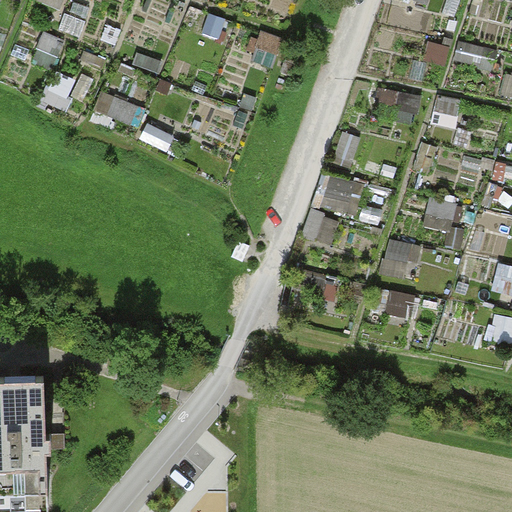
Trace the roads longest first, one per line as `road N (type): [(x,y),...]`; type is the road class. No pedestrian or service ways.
road 1 (track): [(372,0),(226,371)]
road 2 (track): [(511,448),(221,381)]
road 3 (track): [(511,383),(247,324)]
road 4 (residential): [(226,371),(109,511)]
